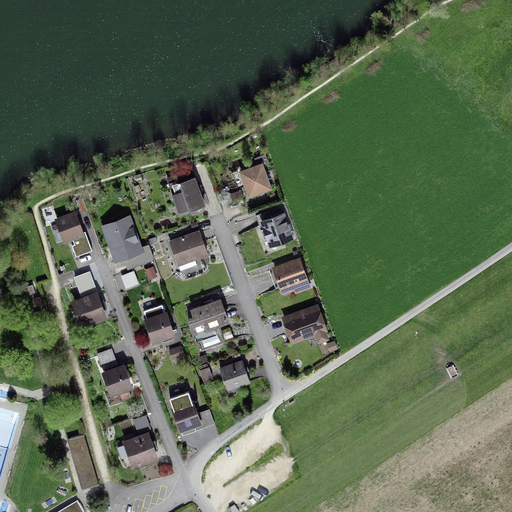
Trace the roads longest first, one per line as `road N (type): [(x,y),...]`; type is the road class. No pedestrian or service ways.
road 1 (residential): [(55,283),(105,273),(177,466),(191,477)]
road 2 (residential): [(283,397),(511,245)]
road 3 (residential): [(211,205),(283,397)]
road 4 (residential): [(191,477),(209,450),(283,397)]
